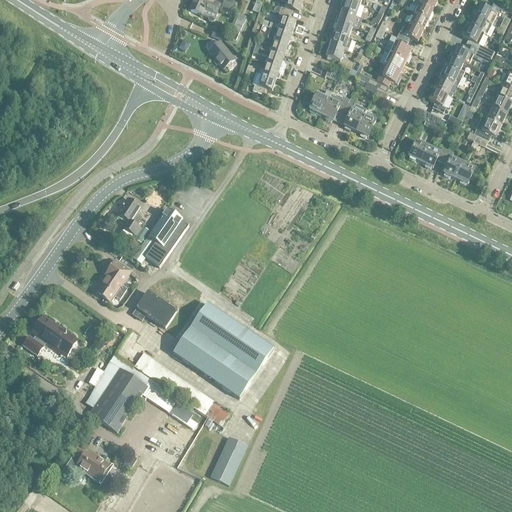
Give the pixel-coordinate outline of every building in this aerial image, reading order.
[(202,17),(215,22),(217,16),(220,6),(213,3),(214,0),(213,0),(194,0),(190,12),(202,17)] [(233,13),(237,4),(226,0),(225,0),(222,9),(233,13)] [(279,0),(286,3),(284,9),(277,7),(275,12),(279,13),(279,14),(291,18),(292,13),(299,15),(303,3),(294,0),(279,0)] [(434,11),(438,0),(421,0),(420,4),(434,11)] [(356,18),(360,6),(345,1),(341,13),(356,18)] [(412,13),(428,21),(434,11),(420,4),(414,1),(411,5),(415,7),(412,13)] [(473,16),(492,26),(499,10),(486,4),(484,8),(478,5),(473,16)] [(337,16),(335,23),(337,24),(352,29),(356,18),(341,13),(340,17),(337,16)] [(380,21),(383,15),(379,13),(375,19),(372,21),(371,23),(378,26),(380,21)] [(411,18),(408,25),(423,32),(428,21),(412,13),(410,18),(411,18)] [(260,20),(258,24),(260,25),(262,25),(262,26),(271,29),(292,36),(296,24),(289,22),(291,18),(279,14),(278,18),(281,19),(279,26),(260,20)] [(492,26),(473,16),(467,27),(481,34),(487,37),(492,26)] [(499,29),(505,32),(510,21),(504,18),(499,29)] [(238,36),(243,24),(236,22),(231,34),(238,36)] [(379,30),(384,33),(388,25),(386,24),(382,23),(379,30)] [(348,40),(352,29),(337,24),(334,35),(348,40)] [(399,34),(396,39),(407,45),(410,40),(417,44),(423,32),(408,25),(405,24),(400,34),(399,34)] [(465,46),(491,59),(494,53),(476,44),(481,34),(467,27),(462,39),(468,41),(465,46)] [(271,29),(267,40),(273,42),(288,47),(292,36),(271,29)] [(381,41),(384,33),(379,30),(375,38),(381,41)] [(223,43),(226,36),(214,31),(211,38),(220,42),(223,43)] [(334,35),(330,47),(347,53),(351,42),(348,41),(348,40),(334,35)] [(394,45),(389,56),(406,64),(406,63),(408,65),(411,58),(409,57),(411,52),(405,49),(407,45),(396,39),(394,44),(394,45)] [(184,40),(180,47),(184,50),(188,43),(184,40)] [(213,40),(206,46),(209,52),(208,53),(223,71),(236,61),(220,42),(219,43),(213,40)] [(491,48),(496,50),(499,43),(494,41),(491,48)] [(268,47),(267,52),(284,58),(288,47),(273,42),(271,48),(268,47)] [(491,59),(465,46),(463,51),(455,47),(450,59),(464,65),(468,67),(473,57),(489,64),(491,59)] [(340,63),(344,52),(347,53),(330,47),(326,58),(340,63)] [(254,48),(253,53),(268,58),(265,65),(282,71),(284,65),(282,64),(284,58),(267,52),(261,50),(254,48)] [(374,57),(371,56),(371,54),(368,52),(366,57),(372,61),(374,57)] [(389,56),(384,66),(400,74),(406,64),(389,56)] [(445,69),(462,78),(464,74),(460,72),(464,65),(450,59),(445,69)] [(260,69),(258,75),(261,76),(276,81),(278,76),(280,76),(282,71),(265,65),(263,70),(260,69)] [(354,78),(365,84),(367,78),(360,74),(363,67),(360,65),(354,78)] [(379,76),(376,82),(388,88),(390,83),(395,85),(397,86),(401,80),(398,79),(400,74),(384,66),(382,71),(385,72),(382,78),(379,76)] [(439,80),(453,87),(453,86),(457,88),(462,78),(445,69),(439,80)] [(325,77),(337,83),(340,77),(328,71),(325,77)] [(511,73),(510,76),(506,74),(503,76),(498,85),(499,85),(511,91),(511,73)] [(480,74),(478,79),(473,77),(471,82),(478,86),(480,83),(484,75),(480,74)] [(254,86),(252,92),(264,96),(266,91),(272,93),(276,81),(261,76),(258,87),(254,86)] [(480,89),(485,92),(490,81),(485,78),(480,89)] [(434,91),(448,97),(453,87),(439,80),(434,91)] [(473,96),(478,86),(471,82),(475,84),(472,90),(470,89),(468,94),(473,96)] [(497,98),(511,105),(511,104),(511,91),(499,85),(500,87),(502,88),(497,98)] [(481,99),(485,92),(480,89),(476,96),(481,99)] [(377,90),(374,96),(386,101),(388,95),(377,90)] [(448,97),(434,91),(429,102),(434,105),(432,110),(443,115),(451,99),(448,98),(448,97)] [(309,111),(310,111),(310,113),(315,116),(316,114),(321,116),(331,96),(332,94),(326,92),(323,98),(317,95),(309,111)] [(331,96),(321,116),(326,119),(325,121),(331,123),(332,121),(333,122),(337,113),(343,115),(349,103),(349,101),(344,98),(342,101),(331,96)] [(506,116),(511,105),(497,98),(492,109),(506,116)] [(474,100),(471,107),(476,110),(479,103),(474,100)] [(351,131),(356,133),(364,117),(366,112),(349,103),(343,115),(348,118),(344,127),(345,128),(344,130),(350,132),(351,131)] [(506,116),(492,109),(488,107),(485,113),(489,114),(486,120),(501,127),(506,116)] [(441,120),(429,115),(426,121),(438,126),(441,120)] [(375,123),(364,117),(356,133),(361,135),(360,137),(366,140),(366,138),(368,139),(375,123)] [(459,129),(462,123),(450,117),(447,123),(459,129)] [(495,139),(501,127),(486,120),(482,118),(476,130),(495,139)] [(471,135),(474,128),(462,123),(459,129),(471,135)] [(476,137),(470,149),(475,151),(478,145),(485,149),(488,143),(476,137)] [(415,162),(420,164),(428,147),(416,142),(408,158),(410,159),(409,161),(415,163),(415,162)] [(437,161),(442,164),(448,151),(442,148),(440,153),(428,147),(420,164),(426,166),(425,168),(430,171),(431,169),(433,170),(437,161)] [(455,180),(463,164),(452,159),(454,154),(448,151),(442,164),(447,166),(443,175),(445,175),(444,177),(449,180),(450,178),(455,180)] [(475,170),(463,164),(455,180),(460,183),(460,185),(465,187),(466,185),(467,186),(475,170)] [(142,229),(132,223),(134,220),(137,222),(140,218),(137,216),(142,209),(127,200),(117,215),(126,222),(121,229),(136,239),(142,229)] [(133,259),(141,265),(146,258),(160,268),(187,228),(181,224),(182,222),(167,211),(147,239),(146,239),(133,259)] [(96,293),(111,303),(115,298),(119,301),(127,290),(122,287),(132,273),(115,262),(105,275),(107,277),(96,293)] [(136,310),(132,316),(142,322),(145,317),(165,330),(166,330),(177,314),(175,313),(179,308),(191,315),(191,314),(198,306),(168,285),(161,294),(152,288),(147,294),(136,310)] [(239,401),(273,351),(207,305),(173,355),(239,401)] [(43,348),(42,347),(46,342),(66,357),(76,343),(42,319),(32,333),(38,337),(34,342),(29,338),(23,347),(37,356),(43,348)] [(89,384),(96,388),(121,343),(111,338),(107,336),(90,366),(97,370),(89,384)] [(143,355),(134,367),(139,371),(204,416),(221,427),(229,414),(213,404),(213,403),(143,355)] [(120,370),(91,413),(89,416),(117,435),(148,389),(120,370)] [(229,487),(247,448),(228,439),(210,478),(229,487)] [(75,468),(99,484),(111,466),(80,446),(72,458),(80,463),(75,468)]
